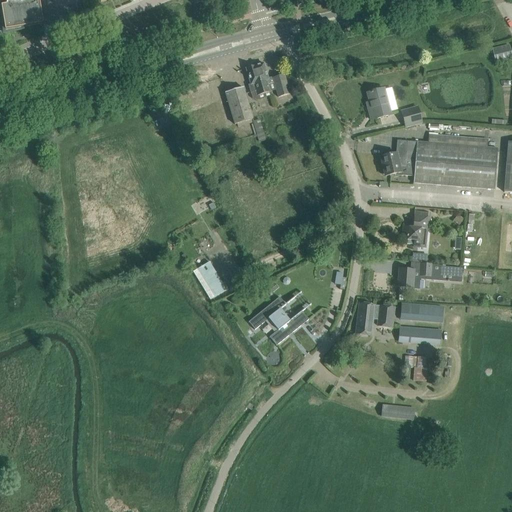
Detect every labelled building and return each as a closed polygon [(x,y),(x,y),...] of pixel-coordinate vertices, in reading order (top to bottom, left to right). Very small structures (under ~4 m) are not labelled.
[(4,0),(6,5),(0,6),(1,6),(3,18),(5,31),(24,28),(43,25),(39,0),(4,0)] [(493,49),(496,62),(511,58),(511,57),(509,45),(493,49)] [(263,64),(246,69),(251,85),(254,96),(270,92),(267,84),(269,84),(268,80),(263,64)] [(284,75),(268,80),(269,84),(274,83),(278,98),(290,94),(284,75)] [(225,93),(228,103),(234,125),(252,119),(243,88),(225,93)] [(384,89),(377,91),(367,94),(371,109),(368,110),(371,120),(391,115),(384,89)] [(417,108),(402,112),(403,118),(406,127),(421,123),(419,113),(417,108)] [(253,121),(252,121),(253,123),(253,124),(256,135),(259,142),(265,140),(259,119),(253,121)] [(428,144),(407,142),(397,141),(396,154),(380,158),(384,174),(383,174),(384,175),(385,177),(392,175),(414,177),(413,184),(494,190),(498,149),(487,148),(488,140),(428,135),(428,144)] [(403,227),(402,235),(408,235),(407,244),(413,245),(413,247),(420,247),(426,248),(428,230),(429,230),(430,221),(430,213),(414,212),(413,224),(413,228),(403,227)] [(226,290),(209,262),(193,272),(210,300),(226,290)] [(398,288),(408,288),(419,289),(420,276),(442,278),(443,265),(420,263),(419,271),(413,271),(399,270),(398,288)] [(245,288),(260,278),(255,270),(240,280),(245,288)] [(337,272),(335,285),(340,285),(339,290),(344,290),(346,279),(343,278),(343,273),(337,272)] [(275,345),(276,346),(308,320),(308,319),(307,320),(301,312),(305,309),(288,322),(279,310),(286,305),(285,304),(284,305),(279,298),(280,298),(279,297),(248,322),(249,323),(250,322),(255,329),(254,329),(255,330),(269,318),(278,330),(269,337),(269,338),(270,337),(276,345),(275,345)] [(378,320),(378,327),(391,328),(394,308),(360,304),(356,334),(370,336),(372,320),(378,320)] [(401,305),(400,319),(443,322),(443,308),(401,305)] [(399,328),(398,342),(441,345),(441,341),(442,331),(441,331),(399,328)] [(414,368),(413,382),(426,383),(427,369),(424,369),(425,357),(405,356),(404,367),(414,368)] [(413,409),(383,407),(382,417),(412,419),(413,409)]
